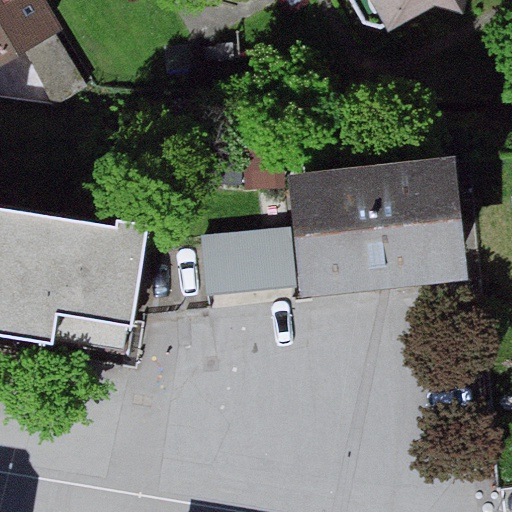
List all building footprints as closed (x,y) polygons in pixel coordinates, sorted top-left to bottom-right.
[(0,0),(0,72),(60,39),(38,0),(0,0)] [(358,0),(382,42),(455,0),(358,0)] [(462,160),(298,176),(310,297),(473,282),(462,160)] [(0,343),(58,352),(63,315),(133,326),(147,230),(0,208),(0,343)] [(289,233),(204,238),(208,300),(293,295),(289,233)]
